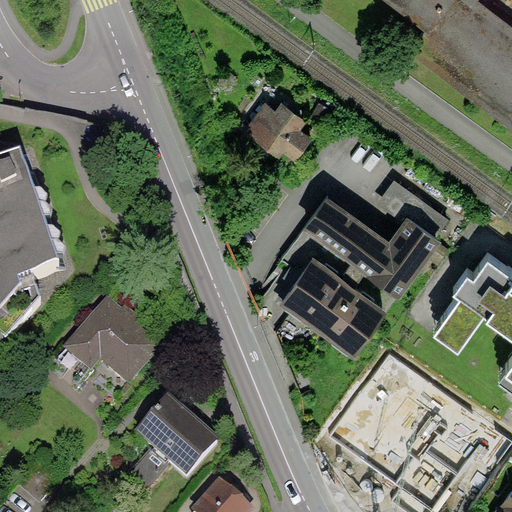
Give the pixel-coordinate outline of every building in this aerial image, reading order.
[(397,0),(426,21),(429,24),(447,0),(397,0)] [(511,121),(511,15),(490,0),(447,0),(429,24),(426,21),(408,45),(511,121)] [(275,104),(263,95),(244,122),(281,148),(284,144),(295,151),(310,130),(301,123),(308,114),(281,95),(275,104)] [(0,344),(69,272),(27,153),(0,165),(0,344)] [(327,186),(302,218),(400,289),(443,230),(439,228),(449,215),(394,175),(378,197),(404,215),(391,233),(327,186)] [(388,301),(313,249),(279,295),(354,348),(388,301)] [(511,269),(482,249),(433,323),(460,342),(478,314),(511,337),(511,346),(501,366),(511,373),(511,269)] [(160,349),(107,300),(59,352),(87,377),(97,365),(123,389),(160,349)] [(447,414),(391,377),(357,430),(412,466),(423,447),(447,414)] [(156,403),(131,435),(188,479),(213,447),(156,403)] [(484,441),(447,414),(423,447),(459,474),(484,441)] [(48,467),(28,490),(43,503),(64,480),(48,467)] [(511,511),(511,478),(487,511),(511,511)] [(216,484),(193,511),(248,511),(250,510),(216,484)]
